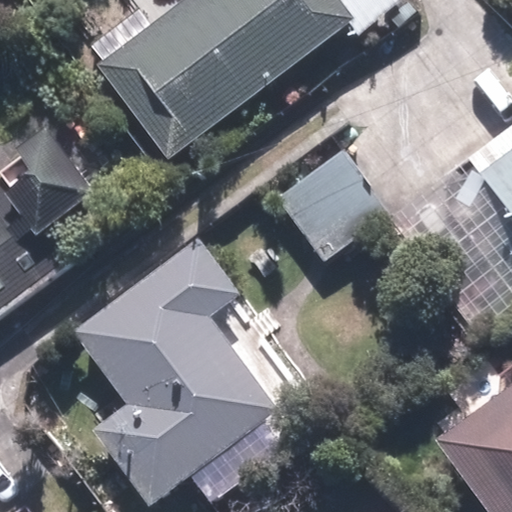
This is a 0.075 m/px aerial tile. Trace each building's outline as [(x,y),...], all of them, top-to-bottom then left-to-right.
[(137,14),(82,55),(166,166),(353,26),(333,0),(189,0),(149,30),(137,14)] [(511,129),(464,166),(511,227),(511,129)] [(0,178),(0,317),(78,259),(55,229),(89,204),(38,136),(7,159),(14,168),(0,178)] [(340,153),(271,203),(319,268),(387,219),(340,153)] [(89,438),(145,511),(147,511),(184,484),(206,511),(281,455),(261,429),(305,395),(253,327),(225,349),(205,323),(234,302),(189,244),(65,339),(122,412),(89,438)] [(511,511),(511,386),(429,446),(476,511),(511,511)]
